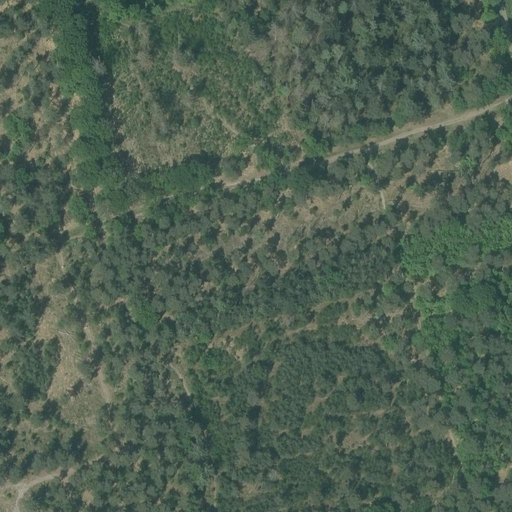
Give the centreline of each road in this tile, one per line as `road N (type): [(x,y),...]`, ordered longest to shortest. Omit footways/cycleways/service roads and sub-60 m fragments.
road 1 (track): [(287,165),(0,251)]
road 2 (track): [(61,0),(118,216)]
road 3 (track): [(511,106),(354,148)]
